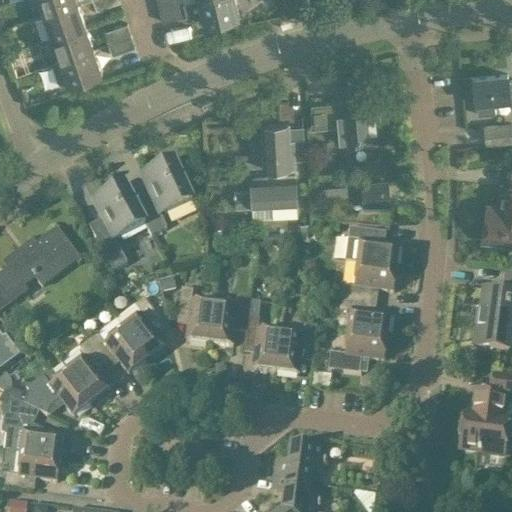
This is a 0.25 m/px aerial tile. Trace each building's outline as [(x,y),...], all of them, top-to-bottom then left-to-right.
[(36,0),(41,15),(77,3),(84,0),(36,0)] [(119,1),(119,0),(92,0),(96,10),(119,1)] [(234,0),(189,0),(183,2),(158,7),(161,19),(185,13),(186,16),(200,13),(202,24),(238,16),(234,0)] [(41,15),(49,38),(85,26),(77,3),(41,15)] [(103,32),(107,44),(131,35),(127,23),(103,32)] [(168,42),(192,36),(189,24),(166,30),(168,42)] [(49,38),(57,61),(93,49),(85,26),(49,38)] [(131,35),(107,44),(112,55),(135,47),(131,35)] [(101,73),(93,49),(57,61),(66,85),(101,73)] [(496,112),(494,100),(511,98),(511,81),(506,82),(506,75),(473,78),(476,114),(496,112)] [(312,124),(311,124),(311,128),(333,126),(334,143),(355,141),(360,134),(372,133),(373,142),(383,141),(380,113),(377,111),(375,94),(343,97),(343,101),(311,104),(312,112),(311,112),(312,124)] [(287,124),(260,125),(262,169),(293,168),(293,159),(303,159),(302,127),(287,127),(287,124)] [(486,143),(511,140),(511,124),(484,128),(486,143)] [(144,225),(143,226),(149,239),(166,232),(159,218),(191,203),(173,163),(140,178),(148,196),(133,205),(144,225)] [(486,204),(481,241),(511,245),(511,168),(511,169),(508,188),(500,187),(497,206),(486,204)] [(293,177),(273,178),(250,179),(250,190),(234,191),(235,208),(251,208),(252,219),(295,217),(293,177)] [(364,208),(390,205),(388,182),(362,184),(364,208)] [(347,185),(323,187),(324,199),(348,197),(347,185)] [(113,242),(143,226),(144,225),(133,205),(123,187),(91,204),(101,222),(87,229),(92,238),(112,275),(126,267),(113,242)] [(308,233),(307,223),(297,224),(298,234),(308,233)] [(220,228),(210,229),(210,239),(220,238),(220,228)] [(346,264),(357,266),(398,272),(401,248),(379,245),(381,235),(351,230),(346,264)] [(0,311),(11,304),(25,293),(20,288),(34,278),(41,287),(77,261),(56,232),(35,248),(32,244),(3,265),(8,271),(0,277),(0,311)] [(289,250),(282,243),(275,250),(282,257),(289,250)] [(398,272),(357,266),(354,290),(343,288),(341,299),(372,304),(373,292),(394,295),(398,272)] [(163,276),(164,281),(160,282),(163,294),(177,291),(174,279),(172,280),(171,274),(163,276)] [(509,355),(511,334),(511,276),(507,276),(505,295),(484,292),(479,331),(475,330),(473,350),(509,355)] [(186,342),(210,345),(215,306),(191,303),(193,291),(182,290),(178,319),(189,320),(186,342)] [(215,306),(210,345),(233,348),(236,326),(247,327),(248,319),(251,300),(239,298),(237,309),(215,306)] [(116,321),(123,330),(147,362),(166,347),(153,329),(162,322),(144,299),(116,321)] [(351,313),(348,335),(388,341),(391,318),(370,315),(372,304),(341,299),(340,311),(351,313)] [(253,371),(276,374),(281,335),(259,332),(260,321),(248,319),(247,327),(244,346),(256,348),(253,371)] [(281,335),(276,374),(299,377),(302,355),(314,357),(317,328),(306,327),(304,338),(281,335)] [(98,335),(88,342),(111,372),(121,364),(129,376),(147,362),(123,330),(105,343),(98,335)] [(0,372),(20,358),(6,338),(3,339),(0,334),(0,372)] [(385,365),(388,341),(348,335),(345,359),(330,357),(327,373),(361,377),(361,376),(367,377),(369,363),(385,365)] [(111,372),(88,342),(80,348),(87,357),(67,372),(92,404),(111,389),(103,378),(111,372)] [(31,395),(25,406),(35,411),(49,418),(52,408),(61,402),(74,418),(92,404),(67,372),(57,380),(51,372),(27,390),(31,395)] [(463,422),(459,451),(502,458),(507,420),(502,419),(505,399),(511,399),(511,382),(492,379),(490,395),(475,393),(470,423),(463,422)] [(5,391),(3,395),(11,398),(20,403),(22,399),(20,393),(11,389),(5,391)] [(7,407),(8,408),(12,400),(5,396),(3,400),(5,405),(5,406),(7,407)] [(2,435),(8,438),(7,441),(6,453),(60,460),(63,437),(53,436),(25,432),(35,411),(25,406),(20,404),(12,400),(8,408),(2,420),(4,421),(2,435)] [(274,482),(311,487),(313,476),(324,477),(328,452),(291,447),(288,466),(276,464),(274,482)] [(383,453),(375,452),(374,460),(382,461),(383,453)] [(56,484),(60,460),(6,453),(4,467),(8,468),(5,489),(35,493),(36,482),(56,484)] [(283,500),(281,511),(319,511),(321,500),(309,498),(311,487),(274,482),(272,494),(278,495),(278,500),(283,500)] [(26,511),(28,504),(11,502),(10,511),(26,511)]
